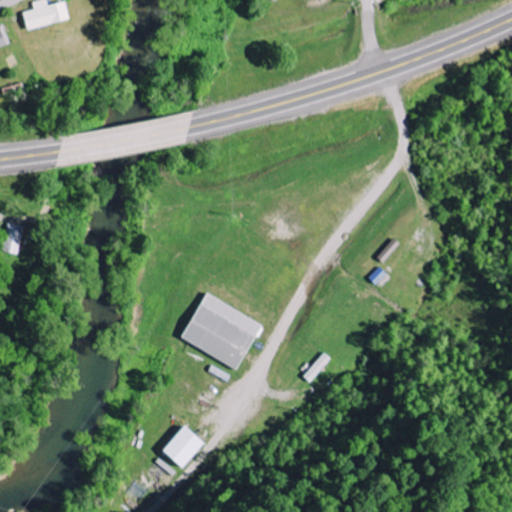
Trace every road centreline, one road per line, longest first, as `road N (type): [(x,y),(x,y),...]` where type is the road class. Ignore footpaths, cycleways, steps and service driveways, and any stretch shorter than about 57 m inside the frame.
road 1 (trunk): [(191,127),(348,84),(511,20)]
road 2 (trunk): [(59,151),(191,127)]
